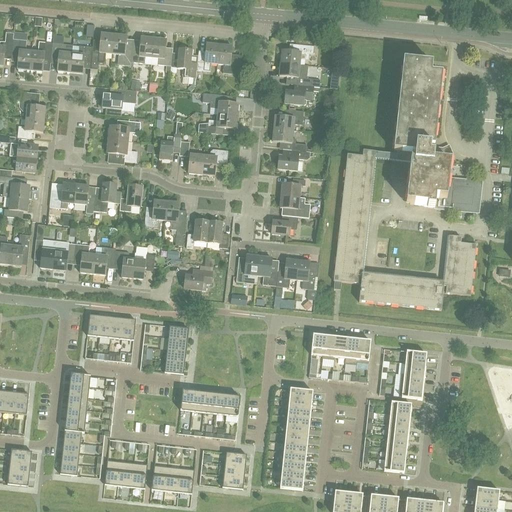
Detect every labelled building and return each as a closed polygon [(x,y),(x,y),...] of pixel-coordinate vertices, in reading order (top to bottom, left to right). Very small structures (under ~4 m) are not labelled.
[(7,34),(6,44),(1,43),(0,48),(0,47),(0,66),(3,67),(5,55),(12,55),(13,40),(14,34),(7,34)] [(91,64),(91,70),(98,71),(98,64),(105,65),(106,55),(112,55),(114,36),(101,35),(100,42),(99,54),(92,53),(91,64)] [(114,36),(112,55),(119,56),(117,66),(131,67),(131,64),(133,50),(126,50),(127,37),(114,36)] [(146,58),(152,59),(154,40),(141,39),(140,51),(133,50),(131,64),(145,65),(146,58)] [(17,71),(30,72),(32,53),(26,52),(27,42),(13,40),(12,55),(19,56),(17,71)] [(167,41),(154,40),(152,59),(158,60),(158,66),(167,67),(166,74),(171,74),(172,54),(165,54),(167,41)] [(51,61),(51,59),(53,44),(39,43),(38,53),(32,53),(30,72),(43,73),(44,61),(51,61)] [(59,60),(58,65),(57,73),(70,74),(72,55),(65,54),(66,46),(53,44),(51,59),(59,60)] [(207,45),(206,53),(205,58),(198,57),(197,65),(197,72),(210,73),(211,65),(217,65),(219,46),(207,45)] [(240,76),(241,62),(231,61),(232,48),(219,46),(217,65),(224,66),(223,74),(240,76)] [(314,48),(295,46),(294,53),(282,52),(280,64),(300,66),(300,60),(309,61),(309,55),(313,55),(314,48)] [(84,63),(91,64),(92,53),(93,48),(80,47),(79,56),(72,55),(70,74),(83,75),(84,63)] [(193,51),(186,50),(186,49),(185,47),(181,47),(179,48),(179,51),(179,50),(177,70),(183,70),(182,78),(196,80),(197,72),(197,65),(191,64),(192,56),(193,51)] [(434,149),(434,148),(442,75),(431,74),(432,65),(404,62),(393,155),(376,153),(373,152),(363,151),(362,157),(347,156),(333,282),(335,282),(341,283),(361,285),(359,303),(441,312),(443,294),(471,297),(476,246),(461,245),(462,238),(448,237),(443,284),(362,275),(375,159),(396,162),(399,162),(410,164),(406,205),(428,207),(428,208),(435,209),(435,208),(476,212),(475,215),(476,215),(480,182),(479,182),(479,185),(445,181),(447,163),(441,162),(443,150),(434,149)] [(292,79),(291,86),(299,86),(310,87),(311,80),(307,80),(307,73),(299,73),(300,66),(280,64),(279,77),(292,79)] [(133,80),(132,89),(139,91),(141,82),(133,80)] [(158,84),(150,83),(149,93),(158,94),(158,84)] [(314,88),(310,87),(299,86),(299,93),(286,92),(284,105),(304,107),(304,101),(312,102),(314,88)] [(118,97),(109,96),(103,95),(103,97),(101,97),(100,107),(102,107),(102,109),(114,110),(113,117),(121,118),(123,104),(136,105),(137,92),(119,91),(118,97)] [(20,106),(20,109),(23,112),(27,113),(26,120),(44,122),(46,109),(38,108),(34,108),(35,100),(34,100),(35,95),(21,93),(21,99),(21,100),(20,106)] [(218,116),(237,118),(238,105),(226,104),(226,97),(205,95),(204,99),(211,100),(210,109),(218,110),(218,116)] [(274,130),(293,132),(294,126),(302,126),(303,113),(288,111),(288,118),(275,117),(274,130)] [(169,113),(166,119),(172,122),(175,116),(169,113)] [(236,131),(237,118),(218,116),(217,122),(209,121),(207,135),(222,136),(223,130),(236,131)] [(19,128),(18,139),(31,140),(31,133),(35,133),(43,134),(44,122),(26,120),(25,128),(19,128)] [(110,128),(109,141),(128,143),(128,134),(139,135),(141,124),(129,123),(128,129),(110,128)] [(172,162),(173,154),(173,149),(180,150),(179,157),(181,137),(183,125),(178,124),(176,136),(174,136),(174,138),(168,138),(167,143),(161,143),(159,161),(172,162)] [(292,140),(293,132),(274,130),(273,143),(292,145),(291,152),(306,153),(307,146),(296,145),(296,140),(292,140)] [(0,137),(0,143),(11,145),(15,145),(16,139),(0,137)] [(181,137),(179,157),(188,158),(190,144),(181,143),(182,137),(181,137)] [(107,154),(109,155),(125,156),(124,163),(137,164),(138,153),(127,152),(128,143),(109,141),(107,154)] [(11,145),(10,157),(18,158),(18,159),(36,161),(38,147),(19,146),(15,145),(11,145)] [(215,178),(216,165),(227,166),(228,152),(213,151),(210,153),(210,157),(204,157),(202,176),(215,178)] [(306,153),(291,152),(290,152),(289,158),(279,157),(278,171),(297,173),(298,160),(307,161),(310,159),(311,154),(306,153)] [(189,175),(202,176),(204,157),(190,155),(189,175)] [(18,159),(16,172),(35,174),(36,161),(18,159)] [(405,180),(407,163),(399,162),(396,162),(392,162),(392,163),(390,178),(393,179),(394,179),(405,180)] [(10,171),(0,169),(0,176),(9,178),(10,171)] [(12,186),(10,199),(28,200),(30,187),(20,186),(20,180),(8,178),(7,185),(12,186)] [(281,197),(299,199),(300,187),(305,187),(305,181),(293,180),(292,186),(283,185),(281,197)] [(69,204),(74,205),(76,186),(74,186),(74,184),(74,183),(66,182),(65,183),(65,185),(63,185),(62,197),(51,196),(50,209),(68,211),(69,204)] [(95,196),(95,200),(94,213),(107,214),(108,204),(115,205),(115,203),(120,204),(121,200),(122,193),(116,193),(117,186),(103,185),(102,197),(95,196)] [(93,215),(94,213),(95,200),(88,200),(89,187),(76,186),(74,205),(87,206),(86,214),(93,215)] [(128,200),(121,200),(120,204),(120,212),(131,213),(132,207),(140,208),(142,188),(129,187),(128,200)] [(292,218),(298,219),(309,220),(310,206),(305,205),(305,199),(299,199),(281,197),(280,209),(293,210),(292,218)] [(28,200),(10,199),(9,211),(5,211),(4,218),(16,219),(17,212),(27,213),(28,200)] [(159,221),(165,222),(167,203),(154,202),(153,214),(146,213),(144,228),(158,230),(159,221)] [(171,231),(177,232),(175,247),(183,248),(186,217),(178,217),(180,204),(167,203),(165,222),(171,223),(171,231)] [(73,217),(63,216),(62,227),(72,229),(73,217)] [(298,219),(292,218),(285,217),(284,223),(273,222),(272,235),(289,237),(290,231),(297,231),(298,219)] [(194,243),(207,244),(209,223),(196,222),(195,236),(188,235),(186,249),(193,250),(194,243)] [(230,236),(224,235),(221,235),(222,224),(209,223),(207,244),(220,245),(219,249),(228,250),(230,236)] [(19,248),(12,247),(10,266),(21,268),(23,254),(29,255),(30,237),(25,236),(24,240),(19,242),(19,248)] [(0,265),(10,266),(12,247),(13,244),(7,243),(8,239),(0,237),(0,251),(0,252),(0,256),(0,265)] [(36,241),(35,257),(41,257),(41,262),(40,270),(53,271),(55,252),(56,244),(50,243),(36,241)] [(55,252),(53,271),(66,272),(67,265),(67,260),(74,261),(76,246),(62,244),(56,244),(55,252)] [(76,246),(74,261),(81,262),(81,267),(80,274),(93,275),(95,256),(89,255),(89,247),(76,246)] [(95,256),(93,275),(106,277),(107,269),(108,259),(115,260),(115,259),(116,252),(116,250),(113,250),(102,249),(96,248),(95,256)] [(135,261),(133,280),(144,281),(145,272),(145,268),(154,269),(154,267),(155,257),(146,256),(147,249),(136,248),(135,254),(135,261)] [(116,252),(115,259),(123,260),(122,271),(121,278),(133,280),(135,261),(128,260),(128,254),(116,252)] [(178,261),(179,253),(168,252),(167,260),(178,261)] [(248,257),(246,257),(245,269),(238,269),(236,283),(244,284),(245,276),(257,277),(259,258),(258,258),(258,256),(248,254),(248,257)] [(263,286),(276,288),(278,273),(271,272),(272,259),(259,258),(257,277),(264,278),(263,286)] [(284,280),(297,282),(299,262),(297,262),(297,261),(296,260),(288,259),(287,260),(287,261),(286,261),(285,274),(278,273),(276,288),(275,303),(281,304),(283,288),(284,280)] [(302,263),(299,262),(297,282),(303,282),(302,290),(314,291),(315,277),(309,277),(310,264),(310,262),(309,261),(303,260),(302,261),(302,263)] [(212,273),(199,271),(199,278),(186,277),(184,290),(202,292),(203,284),(211,285),(212,273)] [(238,306),(240,297),(232,296),(231,305),(238,306)] [(101,318),(90,316),(87,337),(99,338),(101,318)] [(113,320),(113,319),(101,318),(99,338),(111,340),(113,320)] [(113,319),(113,320),(111,340),(122,341),(124,321),(124,320),(113,319)] [(122,341),(134,342),(136,322),(124,320),(124,321),(122,341)] [(187,342),(189,330),(170,328),(168,340),(187,342)] [(323,358),(325,338),(313,336),(313,337),(311,356),(322,358),(323,358)] [(334,361),(335,359),(334,359),(336,339),(325,338),(323,358),(322,358),(322,360),(334,361)] [(335,359),(345,360),(348,341),(348,340),(336,339),(334,359),(335,359)] [(186,353),(187,342),(168,340),(167,351),(186,353)] [(348,340),(348,341),(345,360),(345,365),(357,366),(357,364),(359,342),(359,341),(348,340)] [(371,343),(359,341),(359,342),(357,364),(368,365),(371,343)] [(167,351),(166,362),(184,364),(185,364),(186,353),(167,351)] [(403,365),(405,365),(425,367),(427,355),(426,355),(404,353),(403,365)] [(185,364),(184,364),(166,362),(165,374),(184,376),(185,364)] [(405,365),(404,376),(423,378),(424,378),(425,367),(405,365)] [(89,389),(91,377),(71,375),(70,387),(89,389)] [(424,378),(423,378),(404,376),(402,375),(400,387),(422,390),(423,390),(424,378)] [(68,398),(69,398),(88,401),(89,389),(70,387),(68,398)] [(422,390),(400,387),(399,399),(421,401),(422,401),(423,390),(422,390)] [(311,402),(312,402),(313,393),(312,393),(290,390),(289,400),(311,402)] [(192,413),(194,394),(194,393),(183,392),(180,412),(192,413)] [(17,395),(17,394),(6,393),(6,394),(4,414),(15,415),(17,395)] [(206,395),(194,393),(194,394),(192,413),(204,414),(206,395)] [(15,415),(27,416),(29,396),(17,394),(17,395),(15,415)] [(217,396),(206,395),(204,414),(215,416),(217,396)] [(226,417),(228,398),(228,397),(217,396),(215,416),(226,417)] [(240,398),(228,397),(228,398),(226,417),(238,418),(240,398)] [(87,412),(88,401),(69,398),(68,398),(67,410),(68,410),(87,412)] [(310,411),(311,411),(312,402),(311,402),(289,400),(288,409),(310,411)] [(391,404),(390,416),(409,418),(410,418),(411,406),(391,404)] [(310,411),(288,409),(287,418),(309,420),(310,420),(311,411),(310,411)] [(67,421),(86,423),(87,412),(68,410),(67,410),(66,421),(67,421)] [(410,418),(409,418),(390,416),(389,427),(408,429),(409,429),(410,418)] [(309,420),(287,418),(286,427),(309,429),(310,420),(309,420)] [(86,423),(67,421),(66,421),(65,432),(84,435),(86,423)] [(309,429),(286,427),(286,436),(308,438),(309,429)] [(407,440),(408,440),(409,429),(408,429),(389,427),(388,438),(407,440)] [(84,435),(65,432),(64,443),(81,445),(82,435),(84,435)] [(307,447),(308,438),(286,436),(285,445),(307,447)] [(407,440),(388,438),(386,450),(406,452),(408,440),(407,440)] [(64,443),(62,454),(63,454),(80,456),(81,445),(64,443)] [(307,447),(285,445),(284,454),(306,456),(307,447)] [(405,463),(406,452),(386,450),(385,461),(405,463)] [(11,451),(10,463),(30,465),(31,465),(32,453),(11,451)] [(63,454),(62,454),(61,465),(62,465),(78,466),(80,456),(63,454)] [(225,466),(245,468),(246,468),(247,456),(226,454),(225,466)] [(306,456),(284,454),(283,463),(305,465),(306,456)] [(108,461),(107,461),(105,486),(118,488),(118,487),(121,463),(108,462),(108,461)] [(405,463),(385,461),(384,473),(403,475),(404,475),(405,463)] [(29,476),(30,476),(31,465),(30,465),(10,463),(9,474),(29,476)] [(118,487),(118,488),(131,489),(134,465),(121,463),(118,487)] [(304,474),(305,465),(283,463),(282,472),(304,474)] [(77,478),(78,466),(62,465),(61,465),(60,476),(77,478)] [(131,489),(145,491),(148,465),(147,465),(147,466),(134,465),(131,489)] [(152,491),(165,493),(165,492),(168,468),(155,467),(155,466),(154,466),(152,491)] [(245,468),(225,466),(224,477),(244,479),(246,468),(245,468)] [(168,468),(165,492),(165,493),(178,494),(181,470),(168,468)] [(181,470),(178,494),(192,496),(195,470),(194,470),(194,471),(181,470)] [(303,483),(304,483),(304,474),(282,472),(281,481),(303,483)] [(28,488),(30,476),(29,476),(9,474),(8,486),(28,488)] [(243,491),(244,479),(224,477),(222,489),(243,491)] [(303,483),(281,481),(280,490),(302,492),(303,492),(304,483),(303,483)] [(499,492),(477,490),(476,499),(498,502),(499,492)] [(335,493),(335,494),(332,511),(342,511),(344,495),(344,494),(335,493)] [(344,494),(344,495),(342,511),(351,511),(353,496),(353,495),(344,494)] [(353,496),(351,511),(361,511),(363,497),(363,496),(353,495),(353,496)] [(371,497),(369,511),(378,511),(380,498),(371,497)] [(380,498),(378,511),(387,511),(389,499),(380,498)] [(389,499),(387,511),(397,511),(399,500),(389,499)] [(476,499),(475,508),(497,511),(498,502),(476,499)] [(414,511),(416,502),(416,501),(407,501),(406,501),(405,511),(414,511)] [(414,511),(423,511),(425,503),(425,502),(416,501),(416,502),(414,511)] [(423,511),(432,511),(434,504),(434,503),(425,502),(425,503),(423,511)] [(434,504),(432,511),(442,511),(443,505),(443,504),(434,503),(434,504)]
